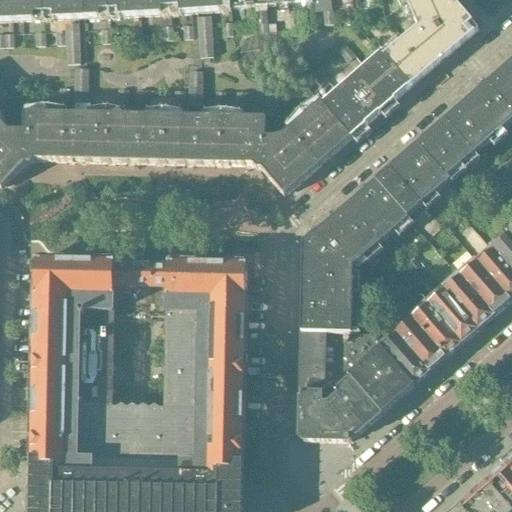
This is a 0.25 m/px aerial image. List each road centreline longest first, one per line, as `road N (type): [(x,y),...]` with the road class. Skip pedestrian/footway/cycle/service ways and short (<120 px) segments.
road 1 (residential): [(304,511),(275,463),(280,236),(511,33)]
road 2 (residential): [(511,342),(320,511)]
road 3 (residential): [(0,227),(0,461)]
road 4 (residential): [(405,511),(511,420)]
